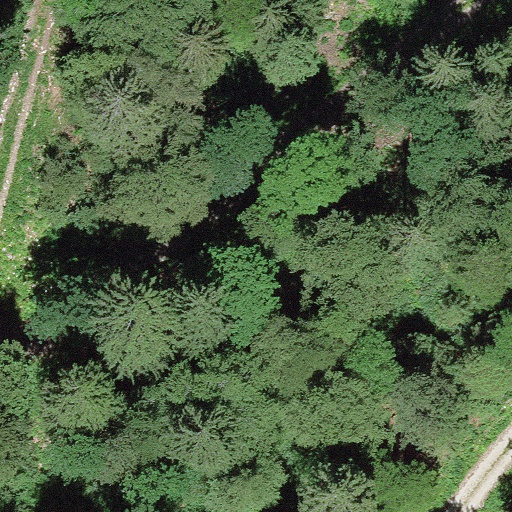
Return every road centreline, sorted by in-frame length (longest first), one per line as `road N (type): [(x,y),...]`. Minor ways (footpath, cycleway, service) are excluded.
road 1 (track): [(0,371),(60,336),(481,0)]
road 2 (track): [(60,0),(0,171)]
